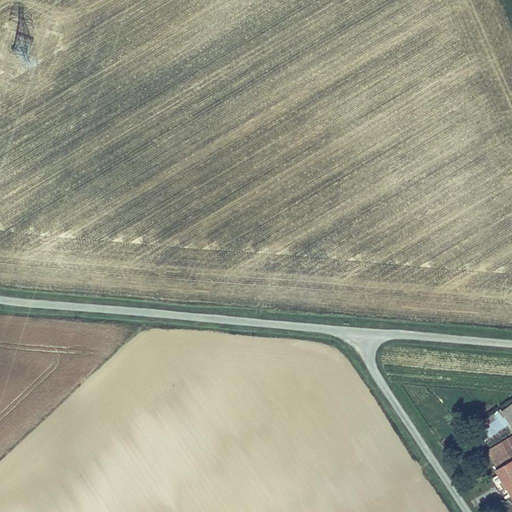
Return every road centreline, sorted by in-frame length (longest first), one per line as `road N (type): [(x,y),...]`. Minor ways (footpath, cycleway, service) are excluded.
road 1 (unclassified): [(0,293),(348,330)]
road 2 (unclassified): [(467,511),(348,330)]
road 3 (unclassified): [(348,330),(511,344)]
